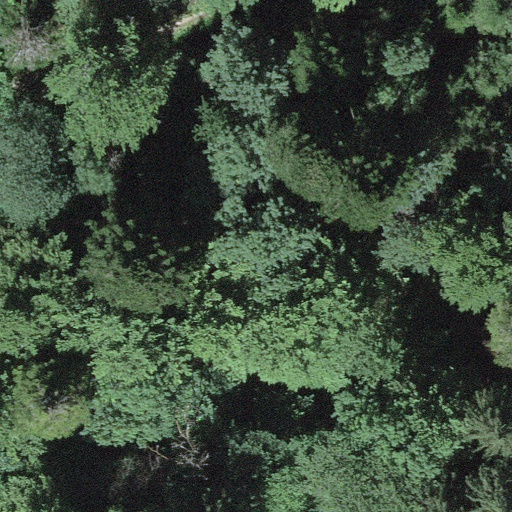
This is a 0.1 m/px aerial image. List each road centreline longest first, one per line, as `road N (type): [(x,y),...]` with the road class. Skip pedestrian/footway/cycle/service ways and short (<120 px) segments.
road 1 (track): [(0,433),(120,390),(511,324)]
road 2 (track): [(215,0),(0,96)]
